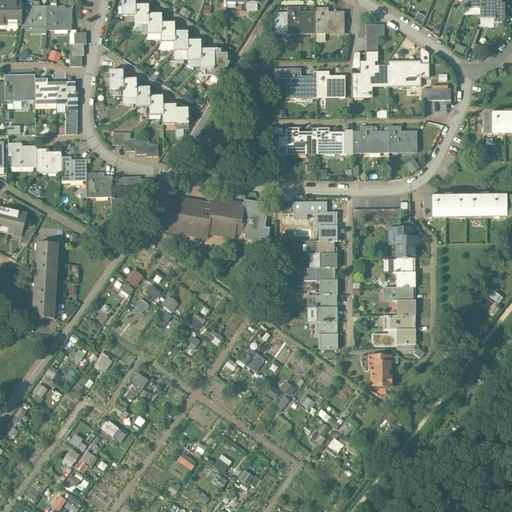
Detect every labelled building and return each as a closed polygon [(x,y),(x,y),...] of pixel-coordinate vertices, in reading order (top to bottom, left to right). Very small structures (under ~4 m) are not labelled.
[(135,7),(134,0),(121,0),(122,17),(135,17),(135,7)] [(244,0),(245,4),(257,5),(263,8),(268,1),(267,0),(244,0)] [(479,0),(465,0),(466,8),(479,8),(479,1),(479,0)] [(493,1),(479,1),(479,8),(480,19),(493,18),(494,18),(493,2),(493,1)] [(22,5),(7,5),(7,3),(0,2),(0,26),(22,26),(22,5)] [(500,2),(493,2),(494,18),(493,18),(493,24),(502,24),(504,21),(503,5),(500,5),(500,2)] [(47,8),(32,8),(32,5),(22,5),(22,26),(22,29),(47,29),(47,8)] [(148,7),(135,7),(135,17),(135,26),(148,26),(148,16),(148,7)] [(72,11),(56,11),(56,8),(47,8),(47,29),(47,32),(72,32),(72,11)] [(315,14),(296,14),(296,9),(288,9),(288,14),(287,36),(297,36),(297,31),(311,31),(312,36),(315,35),(315,14)] [(344,14),(323,14),(323,9),(315,9),(315,14),(315,35),(344,35),(344,14)] [(288,14),(273,14),(273,36),(274,36),(274,35),(287,35),(287,36),(288,14)] [(161,25),(161,16),(148,16),(148,26),(148,35),(161,35),(161,25)] [(174,34),(173,24),(161,25),(161,35),(161,44),(174,44),(174,34)] [(187,42),(187,33),(174,34),(174,44),(174,53),(185,53),(188,53),(187,42)] [(200,42),(187,42),(188,53),(188,61),(201,61),(200,51),(200,42)] [(455,50),(463,54),(465,48),(457,45),(455,50)] [(421,50),(421,63),(429,63),(429,51),(421,50)] [(52,51),(49,59),(59,63),(62,54),(52,51)] [(214,51),(200,51),(201,61),(201,71),(212,70),(214,70),(214,51)] [(220,55),(220,51),(214,51),(214,70),(212,70),(210,77),(218,82),(229,65),(225,62),(226,61),(226,55),(220,55)] [(377,54),(365,54),(365,63),(359,63),(359,75),(351,75),(352,99),(369,99),(368,89),(388,89),(388,67),(377,67),(377,54)] [(428,65),(420,64),(420,62),(388,63),(388,67),(388,89),(420,88),(420,79),(428,79),(428,65)] [(313,78),(296,78),(296,71),(274,71),(275,80),(286,79),(286,100),(316,100),(316,74),(313,74),(313,78)] [(122,73),(109,73),(110,92),(123,91),(122,81),(122,73)] [(344,78),(323,78),(323,74),(316,74),(316,100),(343,99),(344,78)] [(35,80),(18,80),(18,77),(5,77),(5,84),(5,102),(35,102),(35,80)] [(65,83),(47,84),(47,80),(35,80),(35,102),(35,104),(35,106),(64,105),(65,105),(65,83)] [(135,80),(122,81),(123,91),(123,100),(136,100),(136,90),(135,80)] [(74,83),(65,83),(65,105),(64,105),(64,108),(74,108),(74,83)] [(148,89),(136,90),(136,100),(136,108),(149,108),(149,98),(148,89)] [(162,98),(149,98),(149,108),(149,117),(162,117),(162,107),(162,98)] [(183,108),(181,106),(175,107),(175,126),(175,131),(186,131),(188,128),(187,110),(183,110),(183,108)] [(175,107),(162,107),(162,117),(163,126),(175,126),(175,107)] [(511,136),(511,116),(510,117),(510,114),(503,114),(503,117),(483,117),(483,137),(511,136)] [(21,136),(20,126),(7,126),(8,136),(21,136)] [(416,133),(396,133),(396,128),(388,128),(388,133),(388,155),(416,155),(416,133)] [(388,133),(367,134),(367,129),(359,129),(359,134),(352,134),(352,156),(360,155),(368,155),(388,155),(388,133)] [(286,130),(274,130),(274,159),(287,159),(287,156),(286,156),(286,130)] [(311,133),(294,134),(294,130),(286,130),(286,156),(287,156),(314,156),(316,156),(316,131),(311,131),(311,133)] [(344,134),(324,134),(324,130),(316,131),(316,156),(344,156),(344,134)] [(21,148),(21,145),(8,145),(8,157),(11,157),(11,169),(36,169),(36,175),(36,168),(36,148),(21,148)] [(60,153),(46,154),(46,151),(36,151),(36,148),(36,168),(36,175),(61,174),(61,183),(60,153)] [(85,161),(71,162),(71,159),(61,159),(61,153),(60,153),(61,183),(86,182),(86,199),(85,161)] [(412,174),(420,167),(414,159),(406,165),(412,174)] [(111,178),(96,178),(96,175),(86,175),(86,161),(85,161),(86,199),(111,199),(111,191),(111,190),(111,178)] [(117,190),(111,190),(111,191),(111,199),(111,214),(121,214),(121,207),(125,207),(130,203),(130,199),(132,198),(132,190),(129,190),(123,190),(117,190)] [(466,220),(466,200),(450,200),(450,197),(443,197),(443,200),(423,201),(423,220),(466,220)] [(466,200),(466,220),(511,219),(511,199),(487,200),(487,197),(480,197),(480,200),(466,200)] [(211,204),(171,198),(168,217),(160,216),(159,227),(166,228),(165,232),(207,240),(207,235),(233,239),(234,234),(241,236),(243,225),(241,225),(244,205),(212,200),(211,204)] [(325,213),(325,203),(293,204),(293,214),(315,214),(316,227),(319,227),(319,242),(334,242),(334,213),(325,213)] [(25,215),(0,209),(0,226),(9,228),(8,229),(12,230),(11,236),(20,238),(25,215)] [(412,232),(393,232),(393,245),(396,245),(396,260),(413,260),(412,232)] [(316,242),(307,243),(307,254),(314,254),(316,254),(316,242)] [(319,242),(316,242),(316,254),(316,255),(319,255),(319,269),(334,269),(334,242),(319,242)] [(35,281),(52,282),(54,245),(37,244),(37,252),(35,252),(34,274),(36,275),(35,281)] [(396,260),(393,260),(393,273),(396,273),(396,288),(413,288),(413,260),(396,260)] [(136,288),(144,277),(134,269),(126,280),(136,288)] [(316,269),(303,270),(303,279),(316,279),(316,269)] [(319,269),(316,269),(316,279),(316,282),(319,282),(319,297),(334,296),(334,269),(319,269)] [(52,282),(35,281),(35,288),(33,288),(32,311),(34,311),(33,319),(50,320),(52,282)] [(155,301),(162,292),(151,284),(145,293),(155,301)] [(125,285),(120,293),(129,298),(134,289),(125,285)] [(396,288),(393,288),(393,300),(393,302),(396,302),(396,316),(413,316),(413,288),(396,288)] [(491,288),(487,294),(500,304),(504,298),(491,288)] [(489,315),(499,308),(489,294),(479,301),(489,315)] [(179,303),(168,296),(161,306),(173,314),(179,303)] [(319,297),(316,297),(316,309),(319,309),(319,324),(334,324),(334,296),(319,297)] [(316,297),(306,297),(307,297),(307,308),(314,308),(314,309),(316,309),(316,297)] [(145,313),(150,306),(141,299),(136,307),(145,313)] [(163,313),(154,324),(162,331),(171,320),(163,313)] [(199,332),(206,321),(195,314),(188,325),(199,332)] [(396,316),(393,316),(393,329),(393,330),(396,330),(396,345),(397,345),(415,345),(415,330),(413,330),(413,316),(396,316)] [(319,324),(316,324),(316,336),(319,336),(319,351),(334,351),(334,324),(319,324)] [(218,346),(224,338),(212,330),(210,333),(204,328),(200,333),(218,346)] [(393,329),(388,329),(388,330),(388,334),(372,334),(372,347),(397,347),(397,345),(396,345),(396,330),(393,330),(393,329)] [(194,336),(185,344),(191,352),(201,343),(194,336)] [(70,359),(79,366),(86,354),(77,348),(70,359)] [(255,373),(266,360),(251,349),(241,362),(255,373)] [(424,355),(417,350),(413,355),(420,360),(424,355)] [(94,365),(105,373),(114,361),(102,353),(94,365)] [(371,371),(387,371),(387,357),(368,357),(368,371),(371,371)] [(45,375),(57,382),(62,374),(50,367),(45,375)] [(387,371),(371,371),(372,386),(389,386),(390,371),(387,371)] [(138,373),(123,395),(134,402),(149,381),(138,373)] [(286,381),(280,390),(291,398),(297,389),(286,381)] [(40,385),(31,397),(39,403),(48,390),(40,385)] [(265,392),(275,400),(281,393),(271,385),(265,392)] [(300,403),(311,410),(316,403),(305,395),(300,403)] [(274,410),(280,414),(290,400),(284,396),(274,410)] [(121,414),(125,411),(118,404),(115,407),(121,414)] [(325,414),(322,421),(338,429),(342,423),(325,414)] [(101,431),(121,442),(127,433),(107,421),(101,431)] [(316,432),(325,437),(331,428),(321,422),(316,432)] [(345,423),(339,431),(346,437),(352,429),(345,423)] [(14,426),(7,430),(11,438),(18,434),(14,426)] [(311,440),(323,445),(326,438),(314,433),(311,440)] [(84,451),(88,444),(73,436),(69,444),(84,451)] [(329,447),(339,454),(344,445),(334,439),(329,447)] [(63,462),(72,467),(80,454),(71,449),(63,462)] [(84,474),(96,457),(87,451),(75,468),(84,474)] [(177,461),(192,471),(197,463),(183,453),(177,461)] [(225,474),(232,461),(221,455),(214,468),(225,474)] [(238,480),(248,486),(254,477),(244,470),(238,480)] [(73,492),(80,480),(70,474),(63,486),(73,492)] [(223,488),(228,481),(218,474),(213,481),(223,488)] [(173,483),(169,490),(176,495),(180,487),(173,483)] [(206,505),(210,498),(202,494),(198,500),(206,505)] [(58,496),(52,508),(61,511),(66,499),(58,496)] [(225,497),(219,509),(224,511),(232,511),(234,509),(227,505),(229,500),(225,497)] [(71,498),(64,506),(71,511),(78,511),(82,507),(71,498)]
